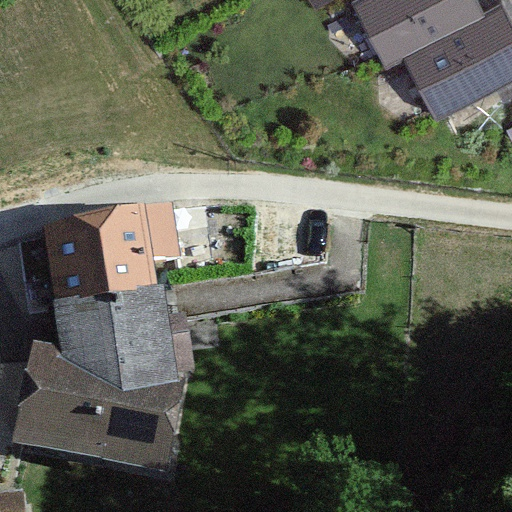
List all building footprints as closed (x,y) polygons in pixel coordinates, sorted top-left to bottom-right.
[(482,0),(354,0),(386,60),(404,51),(486,7),(482,0)] [(498,0),(486,7),(404,51),(438,114),(511,74),(511,16),(503,0),(498,0)] [(53,301),(156,286),(151,261),(173,258),(163,212),(45,243),(53,301)] [(62,358),(174,381),(156,286),(53,301),(62,358)] [(35,353),(16,449),(164,479),(184,383),(174,381),(62,358),(35,353)] [(21,511),(21,498),(0,499),(0,511),(21,511)]
